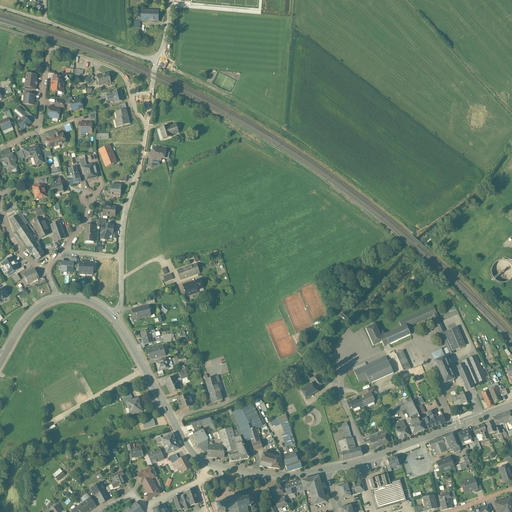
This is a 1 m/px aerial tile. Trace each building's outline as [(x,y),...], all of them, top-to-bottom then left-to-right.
[(158,11),(141,11),(141,21),(158,22),(158,11)] [(33,75),(31,74),(29,76),(29,77),(28,78),(26,78),(26,79),(23,79),(23,83),(26,83),(25,87),(27,88),(30,88),(35,89),(37,77),(34,76),(33,75)] [(108,74),(99,76),(101,86),(101,85),(110,83),(111,83),(108,74)] [(91,75),(85,81),(90,85),(94,81),(92,79),(93,77),(91,75)] [(9,79),(1,83),(3,88),(11,85),(9,79)] [(54,80),(53,80),(52,89),(54,91),(62,92),(63,88),(64,88),(64,85),(63,85),(63,83),(62,81),(61,81),(54,80)] [(10,88),(4,90),(6,97),(11,95),(12,94),(10,88)] [(123,101),(121,90),(113,93),(115,103),(123,101)] [(32,95),(25,94),(24,104),(33,105),(34,95),(32,95)] [(72,102),(70,102),(70,104),(71,110),(75,110),(76,111),(78,110),(78,109),(83,108),(81,100),(72,102)] [(60,109),(49,107),(48,117),(59,119),(60,109)] [(24,113),(18,108),(16,110),(16,113),(22,119),(24,117),(22,115),(24,113)] [(121,111),(116,112),(118,119),(116,120),(118,127),(130,124),(126,110),(121,111)] [(33,117),(26,111),(24,113),(22,115),(24,117),(29,121),(33,117)] [(29,121),(24,117),(22,119),(21,120),(17,122),(21,130),(25,128),(28,126),(31,123),(29,121)] [(8,119),(0,122),(0,123),(3,131),(4,131),(3,130),(6,129),(7,129),(12,127),(9,121),(8,119)] [(92,124),(80,123),(80,133),(92,133),(92,124)] [(69,124),(63,126),(65,133),(71,131),(69,124)] [(176,125),(169,127),(171,136),(179,133),(176,125)] [(168,126),(160,128),(163,140),(172,137),(171,136),(169,127),(168,126)] [(59,133),(56,134),(57,137),(56,138),(55,136),(47,139),(51,148),(66,143),(62,134),(59,135),(59,133)] [(38,146),(24,151),(26,160),(33,157),(36,165),(43,163),(38,146)] [(110,146),(99,151),(106,168),(117,163),(110,146)] [(166,149),(154,148),(152,160),(161,161),(161,158),(165,159),(166,149)] [(49,149),(43,150),(45,158),(52,156),(49,149)] [(2,157),(0,157),(0,163),(5,161),(6,165),(4,166),(5,167),(6,166),(7,172),(16,169),(14,162),(15,162),(16,161),(16,160),(15,158),(15,157),(14,157),(13,157),(12,157),(11,155),(2,157)] [(87,167),(83,168),(86,181),(98,178),(95,165),(87,167)] [(76,168),(69,170),(70,174),(71,179),(69,180),(70,185),(81,182),(80,177),(79,177),(78,173),(77,173),(76,168)] [(60,178),(54,179),(55,182),(52,182),(53,184),(51,185),(54,195),(64,192),(60,178)] [(39,185),(33,187),(36,200),(47,197),(44,185),(44,184),(39,185)] [(111,185),(110,194),(120,195),(121,186),(111,185)] [(11,204),(4,206),(6,212),(13,210),(11,204)] [(104,206),(103,216),(104,216),(104,215),(107,215),(107,216),(115,217),(116,207),(104,206)] [(41,208),(34,209),(38,217),(44,214),(41,208)] [(35,240),(18,215),(9,220),(20,236),(21,238),(22,238),(26,245),(28,248),(36,242),(37,243),(38,243),(36,239),(35,240)] [(43,220),(33,225),(40,239),(50,234),(43,220)] [(60,222),(51,225),(56,242),(65,238),(60,222)] [(114,225),(103,225),(103,232),(102,234),(101,239),(106,240),(108,235),(113,235),(112,237),(113,237),(113,235),(113,231),(114,225)] [(85,232),(84,241),(95,242),(95,240),(94,240),(95,236),(96,227),(85,226),(85,227),(86,227),(86,232),(85,232)] [(38,243),(37,243),(36,242),(28,248),(26,249),(30,255),(32,253),(37,261),(45,256),(40,248),(41,247),(38,243)] [(13,257),(1,264),(8,276),(9,276),(20,269),(17,264),(18,264),(16,261),(13,257)] [(62,261),(62,273),(76,274),(76,261),(62,261)] [(101,263),(100,275),(115,275),(115,263),(101,263)] [(197,265),(177,272),(180,280),(200,273),(197,265)] [(34,269),(24,275),(26,279),(23,280),(25,286),(39,279),(34,269)] [(17,274),(12,278),(15,283),(20,280),(17,274)] [(171,274),(163,277),(165,280),(162,281),(163,284),(173,280),(171,274)] [(200,280),(183,286),(187,296),(198,292),(198,290),(203,288),(200,280)] [(149,306),(132,310),(134,321),(152,317),(149,306)] [(446,348),(440,351),(444,358),(454,354),(437,315),(433,307),(399,322),(402,327),(385,335),(383,331),(379,333),(375,325),(366,329),(369,337),(370,338),(373,346),(382,343),(384,347),(385,347),(384,347),(389,345),(411,335),(408,328),(433,317),(446,348)] [(457,328),(446,333),(454,351),(465,346),(457,328)] [(150,331),(141,333),(144,345),(153,342),(150,331)] [(163,334),(163,342),(174,341),(174,334),(163,334)] [(163,347),(148,350),(150,360),(166,356),(163,347)] [(52,348),(34,359),(42,371),(51,386),(53,390),(71,379),(52,348)] [(403,351),(396,354),(404,373),(411,370),(403,351)] [(454,380),(444,358),(440,351),(431,355),(445,384),(454,380)] [(386,357),(354,371),(359,383),(367,379),(369,382),(370,384),(394,374),(388,362),(386,357)] [(463,362),(464,364),(473,385),(485,380),(485,379),(489,377),(485,369),(481,370),(475,357),(463,362)] [(165,360),(156,363),(158,371),(159,373),(168,370),(168,368),(172,367),(171,364),(169,360),(169,359),(165,361),(165,360)] [(474,388),(473,385),(464,364),(456,367),(467,391),(474,388)] [(181,378),(182,380),(188,377),(185,369),(179,372),(181,378)] [(51,386),(42,371),(36,375),(45,390),(51,386)] [(319,374),(309,380),(312,384),(316,389),(325,383),(319,374)] [(176,376),(165,381),(170,393),(181,388),(178,382),(177,379),(176,376)] [(218,376),(205,380),(212,403),(223,400),(218,385),(220,382),(218,376)] [(395,382),(376,390),(378,395),(397,387),(395,382)] [(312,384),(301,391),(306,400),(318,392),(316,389),(312,384)] [(493,388),(481,393),(488,409),(495,406),(494,404),(505,400),(504,396),(507,395),(505,389),(501,390),(500,387),(498,388),(497,387),(493,388)] [(371,393),(363,397),(364,399),(361,400),(364,407),(368,405),(367,404),(374,401),(371,393)] [(184,396),(177,399),(179,404),(191,400),(189,395),(189,394),(184,396)] [(458,397),(461,405),(467,403),(464,394),(458,397)] [(461,405),(458,397),(451,399),(454,408),(461,405)] [(415,409),(413,403),(410,398),(406,400),(398,404),(398,405),(399,408),(404,405),(407,411),(410,418),(418,415),(415,409)] [(191,400),(179,404),(181,410),(188,407),(193,405),(192,402),(195,400),(194,399),(191,400)] [(132,401),(127,402),(128,404),(125,405),(126,409),(129,408),(131,415),(141,412),(138,400),(132,401)] [(361,400),(356,402),(355,400),(347,404),(349,409),(351,408),(352,410),(359,407),(360,408),(364,407),(361,400)] [(252,403),(232,413),(240,429),(245,440),(247,442),(251,440),(252,445),(260,442),(256,429),(260,427),(266,425),(260,414),(258,415),(252,403)] [(422,406),(415,409),(418,415),(419,417),(426,413),(422,406)] [(232,413),(231,411),(228,412),(237,431),(234,432),(235,435),(234,435),(235,438),(240,437),(242,441),(245,440),(240,429),(232,413)] [(431,416),(435,427),(445,423),(441,412),(436,414),(431,416)] [(501,415),(505,424),(509,423),(509,425),(510,426),(511,426),(511,425),(511,418),(510,412),(501,415)] [(435,427),(431,416),(430,416),(429,415),(428,416),(429,418),(422,420),(425,430),(435,427)] [(505,424),(501,415),(493,418),(496,426),(503,424),(503,425),(505,424)] [(210,418),(200,421),(202,426),(207,424),(212,421),(210,418)] [(287,419),(280,423),(282,428),(289,424),(287,419)] [(421,422),(419,423),(418,421),(418,420),(412,422),(409,423),(411,427),(409,427),(413,435),(425,431),(421,422)] [(153,421),(144,424),(146,430),(155,427),(153,421)] [(200,421),(191,424),(194,430),(202,426),(200,421)] [(218,432),(212,421),(207,424),(212,434),(206,437),(208,441),(208,446),(223,447),(218,432)] [(493,421),(485,424),(485,425),(485,424),(489,435),(496,432),(497,435),(502,434),(499,427),(495,429),(493,422),(493,421)] [(403,422),(392,425),(395,432),(398,441),(402,439),(402,440),(405,439),(405,438),(409,437),(406,428),(405,429),(403,422)] [(289,424),(282,428),(284,431),(285,434),(292,433),(289,424)] [(484,425),(473,429),(475,436),(483,433),(486,443),(489,442),(486,432),(484,425)] [(343,428),(341,428),(345,440),(348,439),(351,438),(347,426),(343,428)] [(232,428),(218,432),(223,447),(224,454),(228,452),(229,455),(228,455),(228,457),(239,455),(235,438),(234,435),(232,428)] [(206,437),(203,431),(202,430),(196,434),(193,435),(200,448),(202,450),(204,452),(207,453),(208,446),(208,441),(206,437)] [(386,430),(363,439),(365,444),(369,443),(372,450),(388,443),(385,436),(388,435),(386,430)] [(468,430),(458,434),(461,443),(462,446),(473,442),(472,440),(472,439),(468,430)] [(292,433),(285,434),(282,435),(286,447),(290,446),(290,448),(295,447),(294,445),(295,444),(292,433)] [(448,436),(455,453),(460,451),(459,447),(453,434),(454,434),(453,433),(453,434),(448,436)] [(161,439),(162,442),(164,447),(176,442),(173,434),(161,439)] [(455,453),(448,436),(442,438),(448,452),(451,450),(451,452),(453,452),(454,454),(455,453)] [(242,441),(240,437),(235,438),(239,455),(228,457),(229,462),(233,462),(248,459),(249,459),(250,457),(249,457),(245,446),(242,441)] [(348,439),(353,458),(362,456),(360,449),(356,450),(352,438),(351,438),(348,439)] [(442,438),(429,443),(434,457),(448,452),(442,438)] [(353,458),(348,439),(338,442),(342,454),(341,454),(343,462),(353,458)] [(176,442),(164,447),(167,454),(179,449),(176,442)] [(260,442),(252,445),(254,451),(262,448),(260,442)] [(141,447),(133,449),(132,445),(127,446),(128,451),(129,450),(131,458),(139,456),(139,457),(143,456),(141,447)] [(208,446),(207,453),(207,457),(224,458),(224,454),(223,447),(208,446)] [(297,454),(293,456),(290,448),(290,446),(286,447),(288,454),(285,455),(284,456),(285,458),(286,458),(287,458),(288,460),(284,461),(285,466),(288,472),(302,468),(300,461),(297,454)] [(149,453),(147,454),(148,456),(150,461),(158,458),(159,462),(164,459),(161,453),(160,448),(149,453)] [(275,456),(272,456),(263,453),(261,463),(272,466),(271,468),(281,469),(281,459),(274,458),(275,456)] [(176,454),(169,457),(172,464),(177,462),(177,461),(179,460),(176,454)] [(179,460),(177,461),(177,462),(172,464),(174,469),(177,468),(178,469),(181,468),(183,473),(191,468),(185,457),(179,460)] [(396,457),(388,460),(390,468),(399,466),(396,457)] [(450,457),(437,463),(441,473),(454,468),(450,457)] [(511,477),(508,466),(499,468),(504,483),(511,480),(511,477)] [(150,470),(138,476),(142,484),(150,479),(152,479),(156,476),(155,473),(153,475),(150,470)] [(122,471),(109,477),(113,489),(126,484),(122,476),(124,475),(122,471)] [(65,475),(62,472),(55,478),(58,481),(65,475)] [(390,484),(387,475),(369,480),(372,491),(390,486),(390,484)] [(326,502),(318,477),(301,481),(303,486),(304,491),(310,490),(311,494),(311,495),(314,505),(326,502)] [(157,489),(152,479),(142,484),(148,495),(144,497),(146,502),(160,494),(158,489),(157,489)] [(472,479),(461,483),(462,488),(463,487),(464,488),(466,493),(471,491),(470,490),(475,488),(477,487),(476,484),(475,484),(474,483),(472,479)] [(301,481),(281,486),(285,496),(304,491),(303,486),(301,481)] [(362,481),(356,482),(351,483),(352,484),(347,485),(350,496),(365,492),(362,481)] [(400,481),(390,484),(390,486),(372,491),(377,509),(405,500),(400,481)] [(104,489),(101,483),(100,484),(98,484),(96,485),(96,486),(91,489),(94,495),(95,495),(101,505),(109,500),(104,490),(104,489)] [(280,485),(268,490),(272,499),(276,507),(278,511),(284,511),(290,510),(289,510),(284,497),(284,496),(280,485)] [(346,485),(337,487),(339,496),(340,500),(350,497),(350,496),(347,485),(346,485)] [(194,489),(185,492),(186,494),(180,496),(180,495),(173,498),(178,511),(184,509),(184,511),(191,509),(190,506),(199,503),(194,489)] [(215,507),(216,511),(257,511),(257,510),(256,506),(256,505),(255,505),(251,506),(252,504),(254,504),(254,503),(253,503),(252,500),(253,499),(252,498),(251,499),(249,497),(249,496),(248,496),(248,497),(245,498),(246,496),(247,496),(245,496),(245,494),(246,494),(246,493),(245,494),(244,493),(244,492),(243,491),(243,493),(239,494),(239,492),(238,493),(238,494),(235,495),(234,494),(235,497),(229,499),(229,498),(228,498),(228,499),(223,501),(222,500),(221,501),(223,502),(223,504),(215,507)] [(450,494),(438,496),(442,511),(452,508),(451,505),(452,505),(451,500),(453,499),(452,495),(450,495),(450,494)] [(433,496),(423,499),(424,499),(426,507),(425,507),(426,511),(437,509),(433,496)] [(90,498),(83,503),(89,511),(96,507),(90,498)] [(511,511),(511,502),(511,498),(495,504),(498,511),(500,511),(504,511),(511,511)] [(136,502),(126,511),(143,511),(144,511),(136,502)] [(83,503),(77,508),(76,508),(71,511),(89,511),(83,503)]
